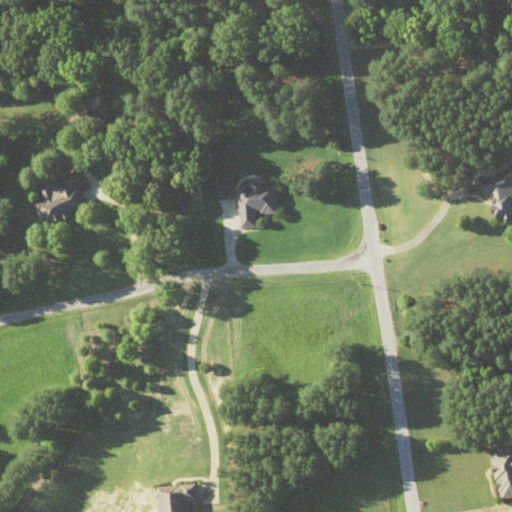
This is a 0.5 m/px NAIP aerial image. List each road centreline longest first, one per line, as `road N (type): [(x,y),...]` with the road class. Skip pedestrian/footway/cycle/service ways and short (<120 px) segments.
road 1 (residential): [(335,0),(406,511)]
road 2 (residential): [(372,266),(201,278),(0,318)]
